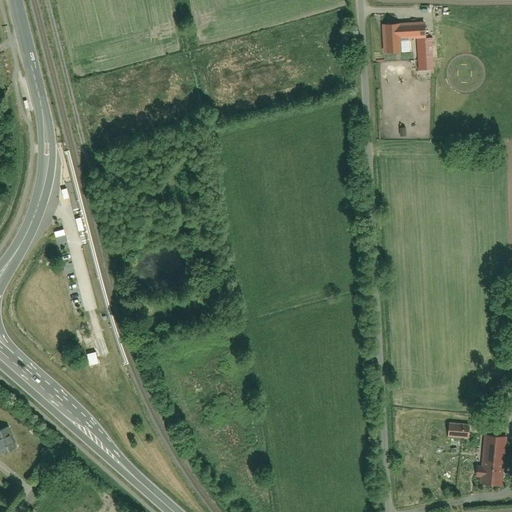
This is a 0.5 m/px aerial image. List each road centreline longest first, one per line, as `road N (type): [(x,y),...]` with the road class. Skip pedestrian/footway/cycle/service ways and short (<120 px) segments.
road 1 (unclassified): [(351,0),(382,511)]
road 2 (tertiary): [(0,274),(28,227),(44,162),(42,116),(13,0)]
road 3 (primary): [(117,463),(0,358)]
